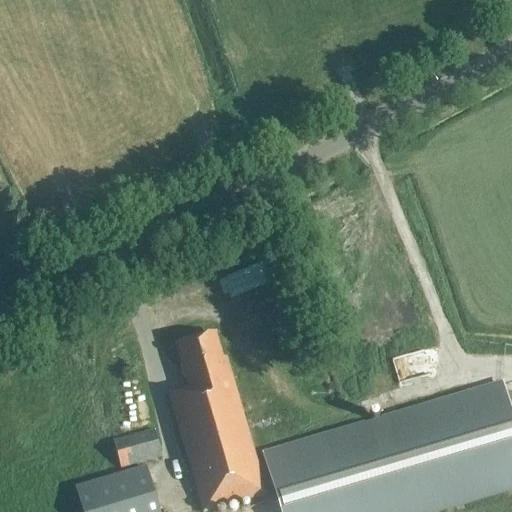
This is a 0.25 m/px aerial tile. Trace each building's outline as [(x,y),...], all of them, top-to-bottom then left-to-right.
[(380,176),(337,196),(347,216),(390,196),(380,176)] [(261,454),(264,466),(258,468),(225,359),(220,360),(213,337),(177,347),(189,388),(167,395),(201,511),(209,511),(272,493),(277,511),(444,511),(511,492),(511,419),(501,382),(261,454)] [(142,418),(152,418),(152,394),(142,395),(142,418)] [(120,470),(161,458),(153,431),(112,443),(120,470)] [(81,511),(157,511),(145,468),(74,490),(81,511)]
